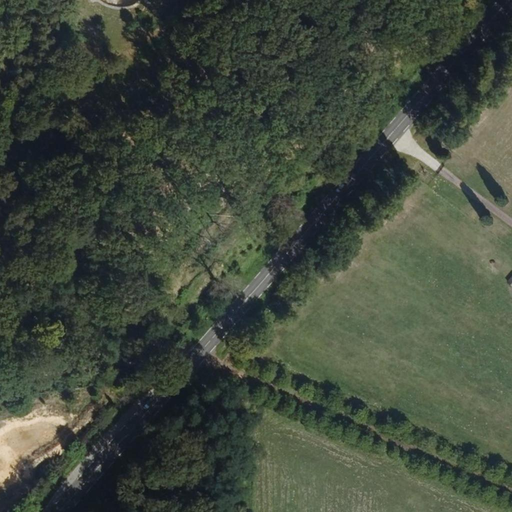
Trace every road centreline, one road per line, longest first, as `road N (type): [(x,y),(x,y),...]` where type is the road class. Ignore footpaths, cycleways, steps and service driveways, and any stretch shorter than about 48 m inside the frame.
road 1 (primary): [(58,511),(506,0)]
road 2 (track): [(0,271),(195,355)]
road 3 (track): [(239,511),(240,468),(225,421),(169,384)]
